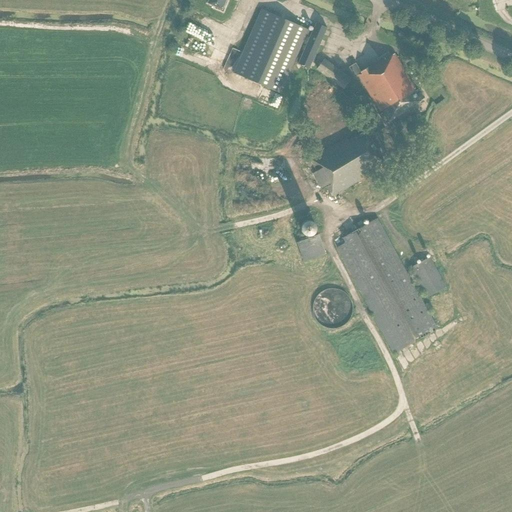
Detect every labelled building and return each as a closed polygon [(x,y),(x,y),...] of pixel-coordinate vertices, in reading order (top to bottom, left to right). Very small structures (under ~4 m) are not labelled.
[(225,0),(208,0),(207,3),(222,10),(225,0)] [(312,32),(261,10),(233,73),(280,94),(293,63),(308,69),(326,28),(316,23),(312,32)] [(203,22),(205,18),(193,13),(191,17),(203,22)] [(187,50),(183,60),(199,67),(204,57),(187,50)] [(414,89),(394,54),(385,59),(384,58),(363,72),(357,63),(349,67),(355,77),(358,75),(380,112),(382,111),(383,113),(379,116),(384,124),(389,121),(389,122),(420,101),(424,98),(419,89),(415,92),(413,89),(414,89)] [(343,88),(350,79),(324,60),(316,69),(343,88)] [(277,109),(280,96),(272,95),(270,108),(277,109)] [(383,161),(365,131),(348,141),(346,138),(309,160),(316,171),(312,174),(321,190),(327,187),(333,196),(361,179),(359,176),(383,161)] [(305,158),(312,154),(304,138),(296,143),(305,158)] [(235,177),(242,179),(244,173),(246,174),(247,172),(237,169),(235,177)] [(408,277),(377,219),(333,243),(393,354),(437,330),(412,283),(417,280),(427,297),(445,287),(429,258),(411,268),(414,274),(408,277)] [(304,267),(325,259),(318,239),(297,246),(304,267)]
